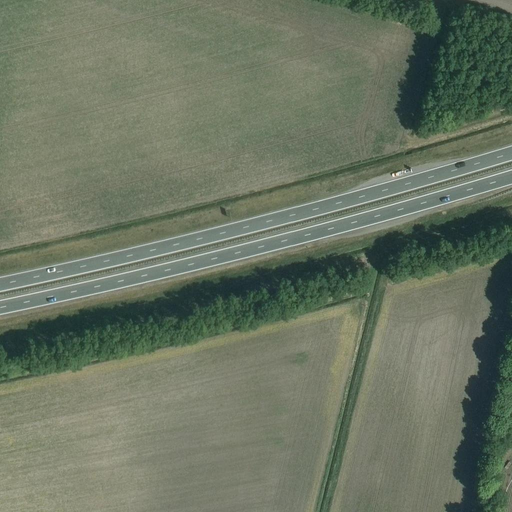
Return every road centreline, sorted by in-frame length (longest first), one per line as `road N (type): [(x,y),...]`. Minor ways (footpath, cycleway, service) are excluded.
road 1 (trunk): [(511,152),(0,284)]
road 2 (trunk): [(0,308),(319,233),(511,177)]
road 3 (track): [(511,365),(483,511)]
